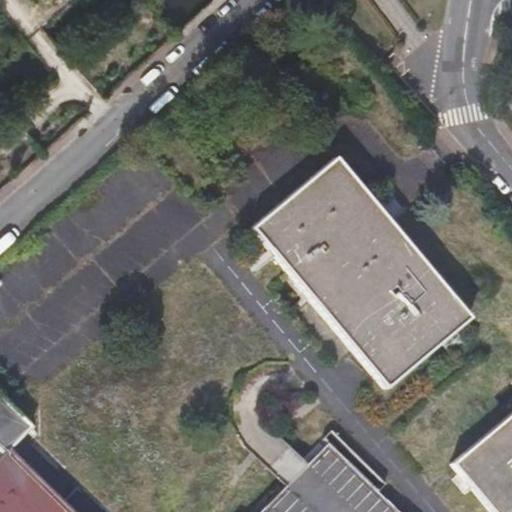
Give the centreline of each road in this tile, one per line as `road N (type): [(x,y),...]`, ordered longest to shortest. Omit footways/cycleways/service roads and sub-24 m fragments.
road 1 (unclassified): [(0,225),(258,0)]
road 2 (residential): [(471,0),(467,117),(511,170)]
